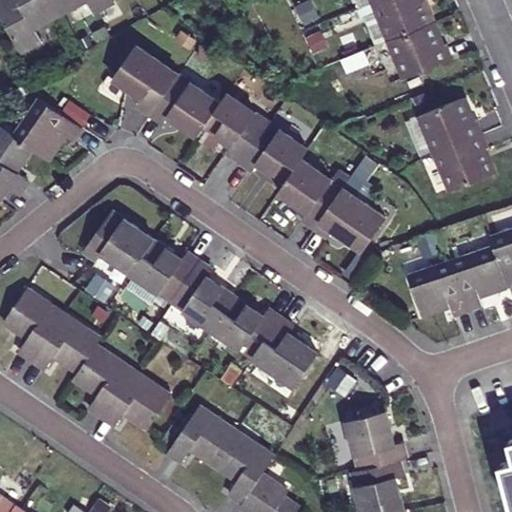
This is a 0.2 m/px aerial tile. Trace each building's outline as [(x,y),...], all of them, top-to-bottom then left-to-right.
[(25,29),(52,15),(43,0),(0,0),(0,29),(13,53),(32,43),(25,29)] [(43,0),(52,15),(79,0),(88,13),(109,2),(107,0),(43,0)] [(338,0),(343,9),(357,3),(364,0),(338,0)] [(364,0),(357,3),(372,41),(416,22),(407,0),(364,0)] [(426,46),(416,22),(372,41),(387,78),(435,58),(430,44),(426,46)] [(308,159),(225,101),(219,111),(135,53),(112,86),(141,106),(135,114),(161,131),(167,124),(197,144),(204,134),(231,153),(226,160),(240,170),(252,178),(257,170),(286,190),(279,200),(306,219),(302,226),(314,235),(328,244),(333,237),(364,258),(385,225),(302,168),(308,159)] [(403,117),(418,155),(466,136),(460,122),(457,124),(447,100),(403,117)] [(14,145),(0,135),(0,204),(6,195),(18,203),(26,190),(15,181),(31,158),(47,168),(64,144),(72,149),(81,136),(39,107),(14,145)] [(471,150),(466,136),(418,155),(434,193),(477,175),(468,152),(471,150)] [(213,277),(185,259),(181,266),(111,218),(82,259),(98,269),(103,262),(295,394),(319,361),(289,340),(294,333),(269,316),(264,323),(208,285),(213,277)] [(511,236),(492,243),(495,252),(408,283),(421,321),(452,310),(455,320),(469,315),(484,309),(481,301),(509,291),(511,290),(511,236)] [(115,434),(125,421),(149,437),(171,404),(97,353),(101,347),(28,297),(4,332),(26,349),(17,361),(42,378),(52,365),(76,382),(73,386),(98,403),(89,417),(115,434)] [(272,467),(274,464),(201,414),(181,444),(174,454),(169,461),(182,470),(192,456),(237,488),(228,500),(240,509),(243,511),(241,511),(299,511),(308,500),(294,490),(297,485),(272,467)] [(411,463),(407,448),(395,452),(386,417),(350,425),(364,476),(356,478),(365,511),(404,511),(398,484),(406,481),(402,466),(411,463)] [(511,443),(511,444),(511,463),(503,466),(511,500),(511,443)] [(44,477),(34,471),(26,483),(35,490),(44,477)] [(0,511),(4,511),(11,502),(0,493),(0,511)] [(24,511),(11,502),(4,511),(24,511)]
